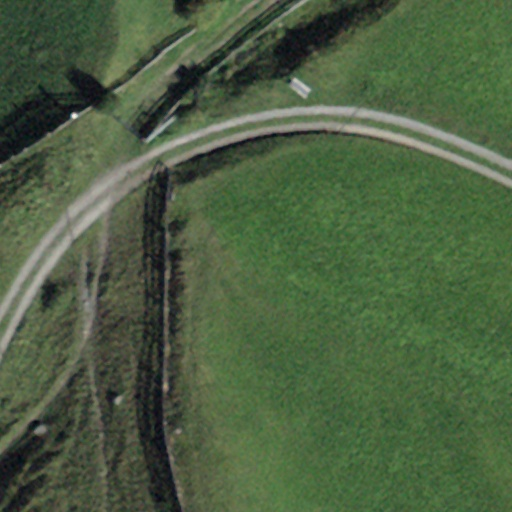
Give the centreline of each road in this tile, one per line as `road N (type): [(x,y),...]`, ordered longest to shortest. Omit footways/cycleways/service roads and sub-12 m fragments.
road 1 (track): [(87,208),(165,155),(220,134),(310,118),(381,123),(511,174)]
road 2 (track): [(87,208),(174,71),(273,0)]
road 3 (track): [(0,332),(50,248),(83,212)]
